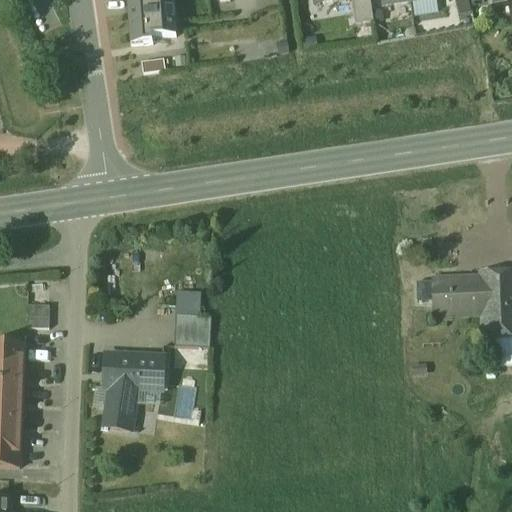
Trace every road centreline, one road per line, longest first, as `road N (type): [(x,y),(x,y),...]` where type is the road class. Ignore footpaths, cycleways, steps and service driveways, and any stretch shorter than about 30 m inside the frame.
road 1 (secondary): [(511,135),(109,197)]
road 2 (residential): [(76,257),(70,511)]
road 3 (residential): [(80,0),(109,197)]
